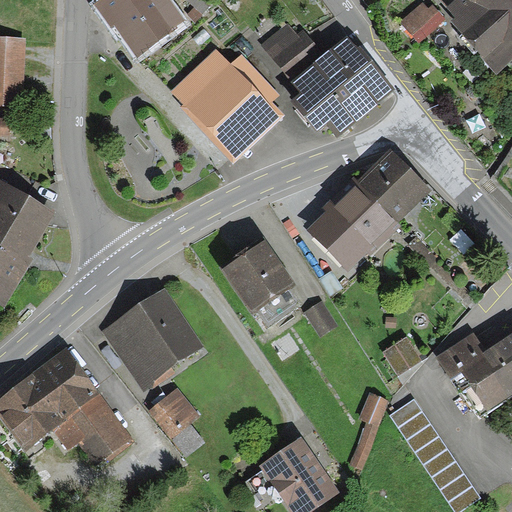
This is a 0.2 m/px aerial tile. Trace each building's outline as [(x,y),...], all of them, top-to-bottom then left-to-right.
[(164,0),(109,0),(95,11),(111,33),(114,30),(137,62),(185,27),(164,0)] [(511,0),(432,0),(494,68),(511,53),(511,0)] [(420,8),(402,22),(419,43),(437,29),(420,8)] [(295,26),(264,50),(285,76),(316,52),(295,26)] [(20,39),(0,39),(0,132),(5,133),(5,119),(0,118),(0,106),(19,106),(20,39)] [(344,39),(290,88),(333,136),(387,87),(344,39)] [(217,52),(173,96),(235,158),(279,114),(217,52)] [(431,195),(391,154),(310,233),(350,273),(431,195)] [(0,304),(48,214),(0,189),(0,304)] [(257,249),(219,274),(252,322),(290,296),(257,249)] [(165,293),(104,334),(145,393),(205,353),(165,293)] [(317,302),(302,312),(318,334),(333,324),(317,302)] [(476,333),(436,359),(478,422),(511,399),(511,336),(489,352),(476,333)] [(394,380),(415,366),(400,343),(379,356),(394,380)] [(62,351),(0,399),(0,425),(23,456),(63,424),(94,464),(129,437),(62,351)] [(177,391),(148,413),(166,437),(195,415),(177,391)] [(383,403),(368,397),(346,463),(361,468),(383,403)] [(447,511),(463,511),(477,503),(409,403),(385,420),(447,511)] [(302,444),(261,472),(288,511),(319,511),(339,499),(302,444)]
